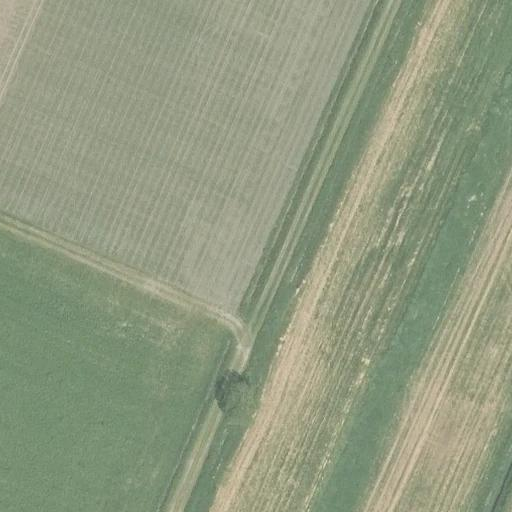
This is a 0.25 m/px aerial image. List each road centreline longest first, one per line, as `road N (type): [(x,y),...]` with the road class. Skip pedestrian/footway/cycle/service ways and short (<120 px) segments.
road 1 (track): [(399,0),(256,331)]
road 2 (track): [(0,214),(256,331)]
road 3 (track): [(256,331),(176,511)]
